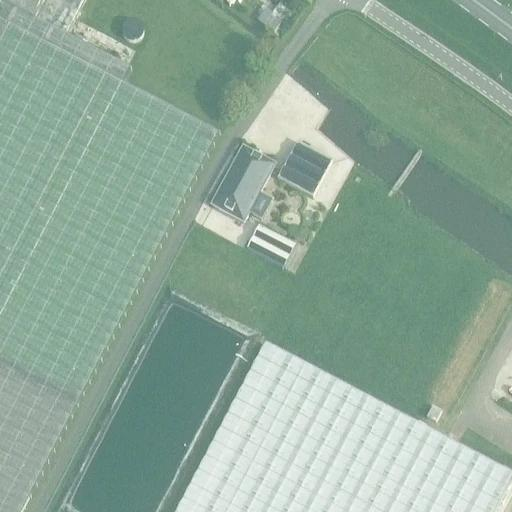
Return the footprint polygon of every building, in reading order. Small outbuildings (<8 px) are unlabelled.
[(0,0),(0,5),(65,39),(85,0),(0,0)] [(0,511),(18,511),(40,472),(108,343),(214,143),(217,137),(122,87),(129,72),(65,39),(0,5),(0,511)] [(248,141),(212,207),(243,224),(278,158),(248,141)] [(330,164),(297,146),(278,180),(311,198),(330,164)] [(246,252),(283,271),(295,247),(258,228),(253,240),(246,252)] [(495,511),(511,480),(511,477),(265,347),(177,511),(495,511)]
